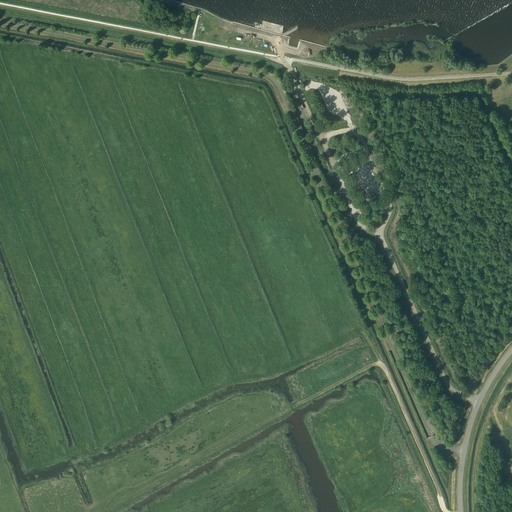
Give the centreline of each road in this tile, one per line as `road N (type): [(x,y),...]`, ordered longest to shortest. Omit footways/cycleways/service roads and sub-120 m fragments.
road 1 (track): [(446,511),(380,364),(108,511)]
road 2 (unclassified): [(379,233),(447,382),(479,401)]
